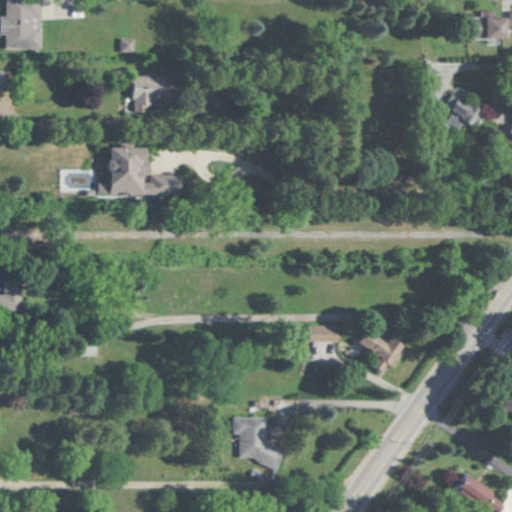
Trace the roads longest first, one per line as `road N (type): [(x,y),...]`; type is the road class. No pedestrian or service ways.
road 1 (residential): [(0,156),(217,158),(298,199),(511,207)]
road 2 (residential): [(0,244),(511,254)]
road 3 (residential): [(66,11),(511,11)]
road 4 (primary): [(511,280),(349,511)]
